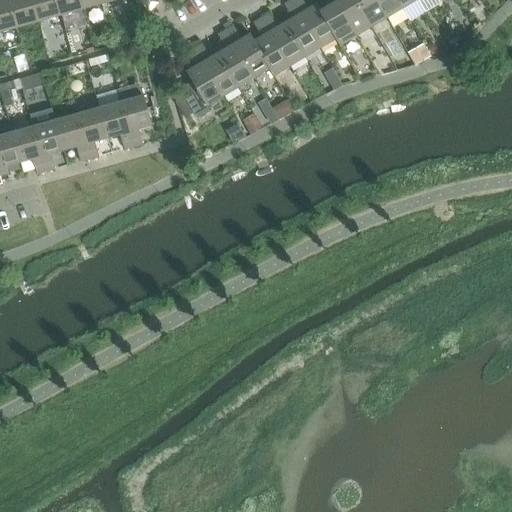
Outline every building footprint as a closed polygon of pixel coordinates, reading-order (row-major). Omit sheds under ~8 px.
[(0,0),(0,32),(17,28),(9,0),(0,0)] [(9,0),(17,28),(39,22),(32,0),(9,0)] [(32,0),(39,22),(61,16),(56,0),(32,0)] [(56,0),(61,16),(83,10),(80,0),(56,0)] [(80,0),(83,10),(105,4),(103,0),(80,0)] [(159,3),(156,0),(141,0),(141,1),(151,11),(159,3)] [(306,57),(321,48),(293,0),(285,5),(293,18),(285,23),(306,57)] [(337,39),(321,11),(317,4),(309,9),(303,0),(292,0),(293,0),(321,48),(336,39),(337,39)] [(321,11),(337,39),(336,39),(340,46),(357,36),(335,0),(324,0),(329,7),(321,11)] [(335,0),(357,36),(372,27),(356,0),(335,0)] [(356,0),(372,27),(388,18),(376,0),(356,0)] [(376,0),(388,18),(403,9),(397,0),(376,0)] [(397,0),(403,9),(417,0),(397,0)] [(290,67),(306,57),(285,23),(278,28),(269,14),(262,18),(290,67)] [(262,37),(255,41),(254,42),(270,69),(274,76),(290,67),(262,18),(254,23),(262,37)] [(270,69),(254,42),(255,41),(251,34),(242,39),(234,26),(226,30),(255,78),(270,69)] [(239,88),(255,78),(226,30),(218,35),(227,49),(219,53),(239,88)] [(224,97),(239,88),(219,53),(211,58),(203,44),(195,49),(224,97)] [(424,45),(409,54),(416,66),(431,57),(424,45)] [(187,72),(193,82),(181,90),(198,118),(211,111),(208,106),(224,97),(195,49),(187,53),(196,67),(187,72)] [(10,63),(6,65),(9,75),(18,73),(16,67),(10,63)] [(104,97),(148,83),(145,74),(100,87),(104,97)] [(32,76),(20,79),(23,89),(24,92),(36,89),(32,76)] [(20,79),(0,85),(0,86),(2,92),(5,106),(13,104),(10,93),(23,89),(20,79)] [(339,79),(331,84),(335,90),(343,85),(339,79)] [(276,92),(280,104),(296,98),(292,86),(276,92)] [(122,102),(134,147),(144,144),(139,130),(153,126),(144,96),(122,102)] [(121,135),(125,150),(134,147),(122,102),(100,108),(108,139),(121,135)] [(290,103),(275,112),(280,120),(295,111),(290,103)] [(34,127),(46,172),(56,169),(52,154),(64,151),(56,121),(52,108),(30,114),(34,127)] [(95,142),(108,139),(100,108),(78,115),(90,159),(100,157),(95,142)] [(273,111),(267,115),(272,125),(279,120),(273,111)] [(81,162),(90,159),(78,115),(56,121),(64,151),(77,147),(81,162)] [(255,115),(244,120),(252,135),(263,130),(255,115)] [(8,167),(20,163),(12,133),(13,133),(10,124),(0,126),(3,136),(0,136),(0,174),(0,176),(9,173),(8,167)] [(37,174),(46,172),(34,127),(13,133),(12,133),(20,163),(33,160),(37,174)] [(244,132),(231,139),(234,144),(246,137),(244,132)]
